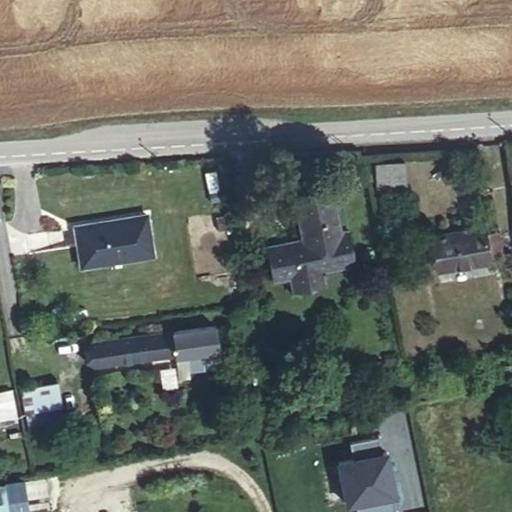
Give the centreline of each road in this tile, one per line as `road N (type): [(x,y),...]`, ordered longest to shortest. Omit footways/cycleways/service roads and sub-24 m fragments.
road 1 (unclassified): [(511,117),(0,162)]
road 2 (unknown): [(277,511),(258,475),(201,446),(83,484)]
